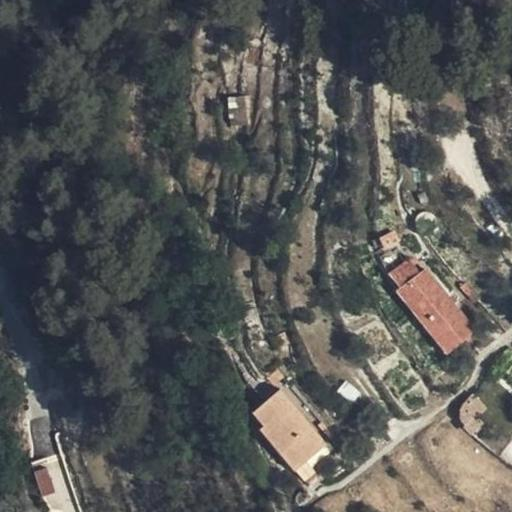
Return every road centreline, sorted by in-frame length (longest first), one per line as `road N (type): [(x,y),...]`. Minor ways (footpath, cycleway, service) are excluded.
road 1 (unknown): [(0,293),(71,511)]
road 2 (track): [(511,338),(386,442)]
